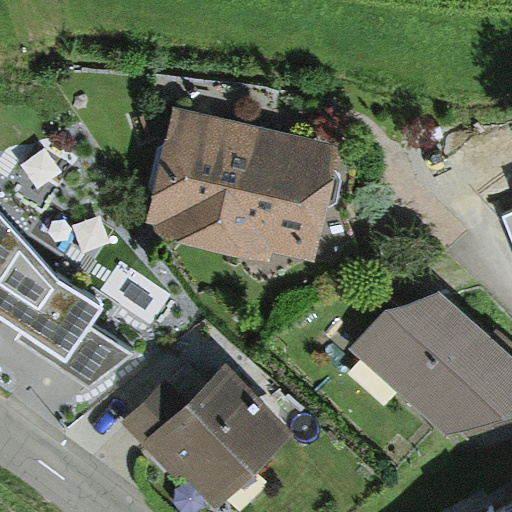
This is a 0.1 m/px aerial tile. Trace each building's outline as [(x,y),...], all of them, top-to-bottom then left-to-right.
[(345,144),(175,106),(145,228),(171,233),(170,240),(275,259),(276,253),(323,263),(345,144)] [(59,274),(0,205),(0,315),(24,330),(18,338),(91,384),(138,350),(95,323),(107,302),(59,274)] [(388,306),(348,351),(451,437),(511,415),(511,344),(443,283),(388,306)] [(162,379),(124,421),(219,504),(302,418),(228,353),(182,398),(162,379)] [(511,511),(511,499),(489,511),(511,511)]
